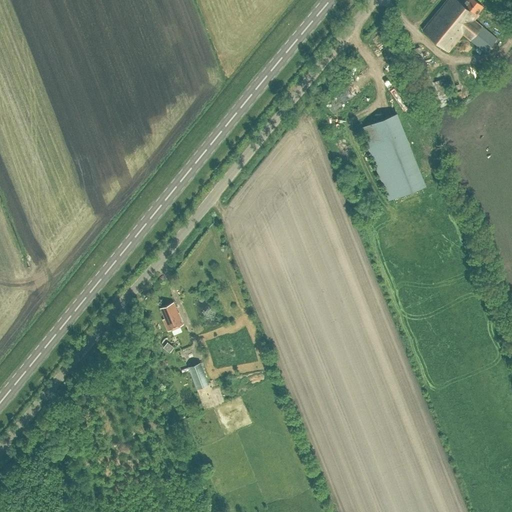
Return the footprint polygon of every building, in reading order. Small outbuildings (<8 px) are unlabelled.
[(485,52),(497,38),(481,25),(474,19),(478,14),(476,12),(482,5),(476,0),(461,0),(460,2),(458,0),(445,0),(422,29),(448,51),(462,33),(470,39),(485,52)] [(431,109),(453,101),(444,78),(433,82),(419,46),(409,51),(431,109)] [(338,109),(370,84),(366,78),(334,104),(338,109)] [(359,127),(387,199),(424,185),(396,113),(359,127)] [(168,330),(183,324),(178,312),(173,302),(160,307),(165,318),(163,319),(168,330)] [(200,361),(188,366),(196,389),(209,384),(200,361)]
